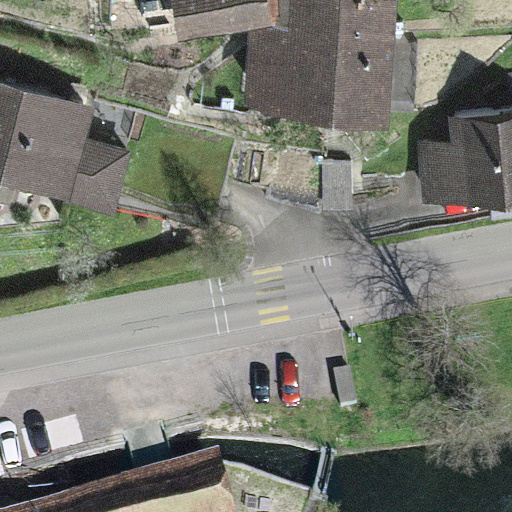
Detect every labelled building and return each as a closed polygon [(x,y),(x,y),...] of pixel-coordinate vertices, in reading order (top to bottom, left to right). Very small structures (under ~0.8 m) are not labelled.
[(257,0),(169,0),(171,22),(259,15),(257,0)] [(254,45),(249,100),(381,112),(390,0),(300,0),(296,49),(254,45)] [(79,102),(0,78),(0,162),(106,194),(119,150),(69,135),(79,102)] [(419,143),(423,181),(511,170),(511,103),(452,111),(455,139),(419,143)] [(219,511),(208,467),(31,511),(219,511)]
